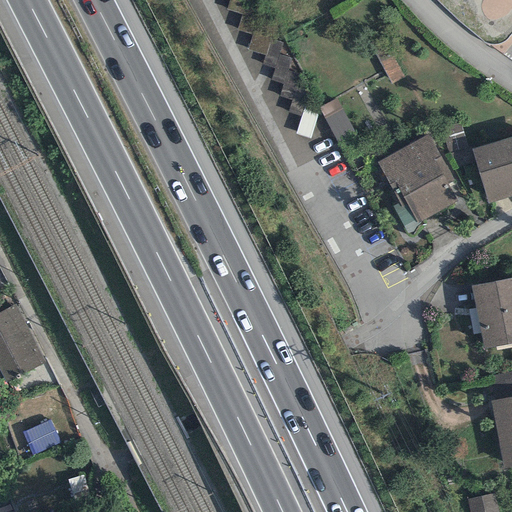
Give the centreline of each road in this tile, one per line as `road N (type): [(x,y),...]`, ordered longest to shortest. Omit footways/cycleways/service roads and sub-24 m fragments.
road 1 (motorway): [(23,0),(278,511)]
road 2 (motorway): [(344,511),(93,0)]
road 3 (residential): [(347,346),(450,257),(511,217)]
road 4 (residential): [(511,78),(418,0)]
